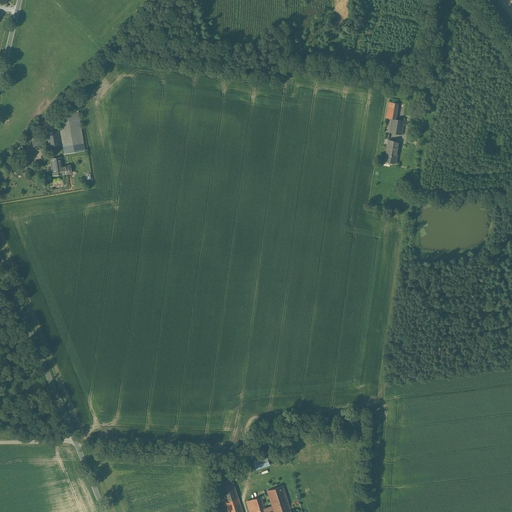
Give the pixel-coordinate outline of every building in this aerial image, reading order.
[(392,119),(396,119),(398,103),(389,102),(387,118),(392,119)] [(64,154),(85,150),(78,111),(57,114),(64,154)] [(392,119),(390,133),(402,135),(404,121),(396,119),(392,119)] [(58,130),(46,132),(47,140),(48,146),(60,144),(58,130)] [(41,143),(47,140),(46,132),(36,138),(37,139),(41,143)] [(37,139),(26,151),(29,154),(30,155),(41,143),(37,139)] [(400,142),(389,140),(385,162),(396,163),(400,142)] [(61,157),(51,159),(53,175),(63,174),(62,167),(61,157)] [(71,165),(62,167),(63,174),(66,173),(66,174),(72,173),(71,165)] [(266,457),(253,461),(256,469),(269,465),(266,457)] [(219,482),(225,501),(238,498),(232,478),(219,482)] [(273,509),(273,511),(289,506),(282,486),(267,490),(271,504),(273,509)] [(260,497),(246,502),(249,511),(264,511),(265,511),(264,507),(260,497)] [(242,511),(238,498),(225,501),(228,511),(242,511)]
